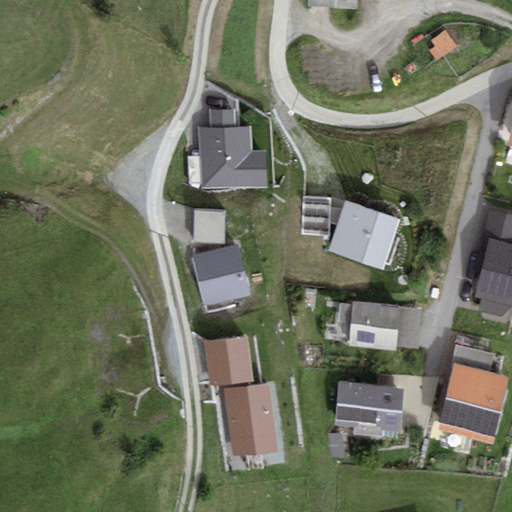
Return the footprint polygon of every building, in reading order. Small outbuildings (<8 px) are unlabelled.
[(457,46),(445,28),(430,39),(434,45),(429,50),(435,60),(457,46)] [(210,127),(198,127),(201,188),(265,185),(264,150),(252,151),(250,126),(233,127),(232,108),(209,110),(210,127)] [(400,215),(347,197),(329,245),(383,266),(400,215)] [(198,237),(230,234),(227,201),(195,203),(198,237)] [(511,210),(488,206),(473,268),(480,269),(475,293),(511,301),(511,210)] [(238,243),(192,255),(205,306),(250,295),(238,243)] [(395,345),(399,302),(338,300),(335,342),(395,345)] [(422,331),(422,307),(404,307),(404,331),(422,331)] [(247,330),(205,337),(210,382),(254,376),(247,330)] [(495,350),(457,342),(436,424),(494,437),(509,370),(492,366),(495,350)] [(270,378),(225,387),(234,453),(279,445),(270,378)] [(404,382),(340,378),(335,423),(401,423),(404,382)]
